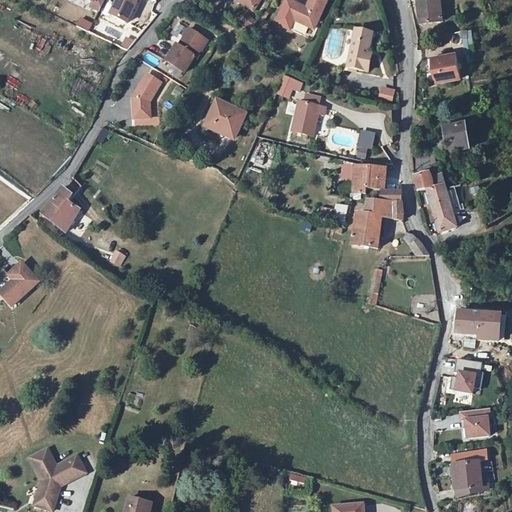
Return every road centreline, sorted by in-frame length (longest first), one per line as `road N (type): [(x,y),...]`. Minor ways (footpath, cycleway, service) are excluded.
road 1 (unclassified): [(433,511),(425,420),(447,316),(407,176),(407,45),(397,0)]
road 2 (residential): [(178,0),(121,65),(68,173),(0,236)]
